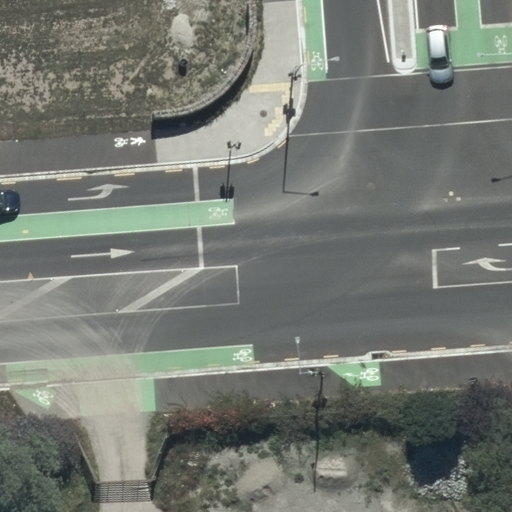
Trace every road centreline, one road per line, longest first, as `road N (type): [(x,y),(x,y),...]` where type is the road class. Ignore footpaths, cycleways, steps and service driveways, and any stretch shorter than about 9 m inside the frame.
road 1 (secondary): [(0,307),(424,275)]
road 2 (tertiary): [(398,0),(424,275)]
